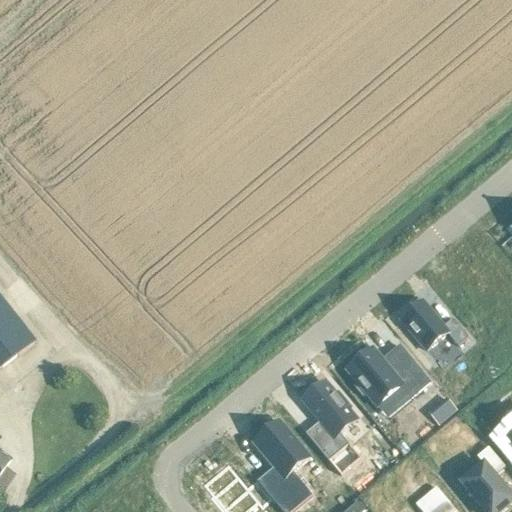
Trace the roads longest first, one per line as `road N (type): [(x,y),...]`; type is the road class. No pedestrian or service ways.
road 1 (residential): [(183,511),(164,476),(176,452),(511,172)]
road 2 (track): [(14,511),(121,418),(116,398),(0,267)]
